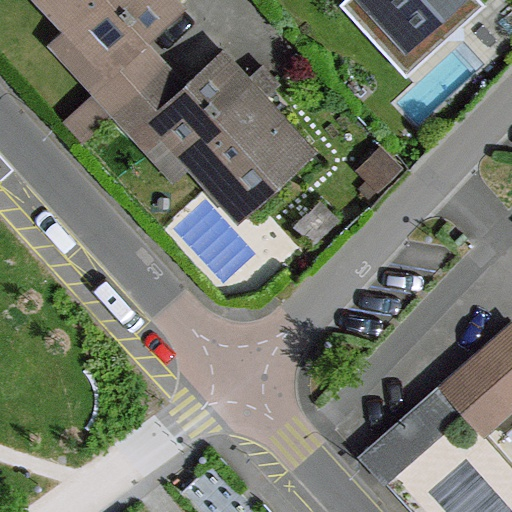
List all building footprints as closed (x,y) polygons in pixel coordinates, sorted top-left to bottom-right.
[(53,0),(76,25),(116,69),(146,42),(183,8),(175,0),(53,0)] [(367,0),(407,43),(455,0),(367,0)] [(167,65),(146,42),(116,69),(96,88),(103,95),(118,112),(167,65)] [(224,55),(187,88),(158,116),(247,213),(314,153),(265,99),(224,55)] [(187,88),(167,65),(118,112),(138,135),(158,116),(187,88)] [(118,112),(103,95),(73,123),(88,140),(118,112)] [(511,410),(511,324),(444,384),(466,409),(487,433),(511,410)] [(466,409),(444,384),(420,406),(441,430),(466,409)] [(420,406),(387,434),(409,458),(441,430),(420,406)] [(409,458),(387,434),(361,457),(383,481),(409,458)]
